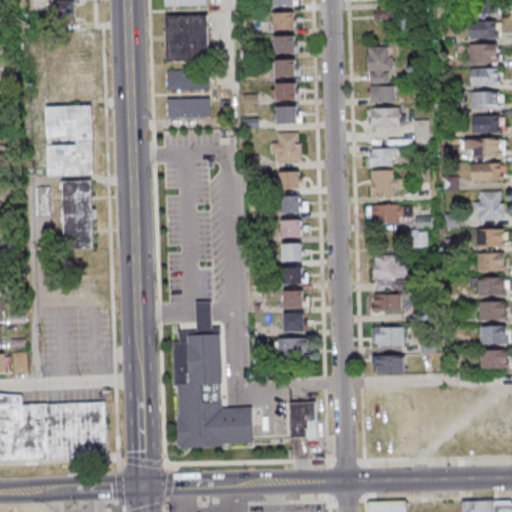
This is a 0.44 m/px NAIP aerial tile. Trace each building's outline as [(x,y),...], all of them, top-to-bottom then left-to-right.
[(476,0),(476,14),(497,14),(496,0),(476,0)] [(73,4),(56,4),(56,17),(73,17),(73,4)] [(377,7),(377,24),(405,24),(405,7),(377,7)] [(274,29),(297,29),(297,11),(274,11),(274,29)] [(209,14),(166,14),(166,61),(210,61),(209,14)] [(470,22),(470,40),(499,40),(499,22),(470,22)] [(91,32),(45,33),(46,63),(74,62),(74,70),(45,71),(46,101),(93,100),(91,32)] [(275,53),(297,53),(297,35),(275,35),(275,53)] [(470,45),(470,63),(500,63),(500,45),(470,45)] [(368,83),(391,83),(391,47),(368,47),(368,83)] [(275,76),(297,76),(297,59),(275,59),(275,76)] [(470,68),(470,85),(500,85),(500,68),(470,68)] [(168,71),(168,90),(210,90),(210,71),(168,71)] [(275,100),(297,100),(297,82),(275,82),(275,100)] [(397,103),(397,87),(371,87),(371,103),(397,103)] [(472,109),(502,109),(502,91),(472,91),(472,109)] [(210,118),(210,99),(168,99),(168,118),(210,118)] [(297,123),(297,105),(276,105),(276,123),(297,123)] [(53,177),(97,175),(95,108),(50,109),(51,138),(80,137),(80,146),(52,147),(53,177)] [(401,109),(371,109),(371,129),(401,129),(401,109)] [(472,132),(504,132),(504,115),(472,115),(472,132)] [(429,121),(414,121),(414,145),(429,145),(429,121)] [(303,132),(278,132),(278,142),(273,142),(273,161),(303,161),(303,132)] [(505,155),(505,138),(462,138),(462,149),(471,149),(471,155),(505,155)] [(393,167),(393,157),(401,157),(401,150),(368,150),(368,167),(393,167)] [(503,162),(472,162),(472,179),(503,179),(503,162)] [(302,171),(280,171),(280,188),(302,188),(302,171)] [(399,179),(393,179),(393,171),(371,171),(371,196),(399,196),(399,179)] [(459,190),(459,174),(443,174),(443,190),(459,190)] [(95,182),(66,183),(68,250),(97,249),(96,220),(99,220),(99,210),(95,211),(95,182)] [(477,191),(477,218),(504,218),(504,191),(477,191)] [(281,212),(305,212),(305,195),(281,195),(281,212)] [(414,205),(371,205),(370,223),(415,223),(415,228),(433,228),(433,216),(413,216),(414,205)] [(445,227),(460,227),(460,213),(444,213),(445,227)] [(280,219),(280,237),(303,237),(303,219),(280,219)] [(478,246),(504,246),(504,228),(478,228),(478,246)] [(412,232),(412,245),(427,245),(427,232),(412,232)] [(303,243),(281,243),(281,260),(303,260),(303,243)] [(505,271),(505,253),(479,253),(479,271),(505,271)] [(374,255),(374,281),(405,282),(406,256),(374,255)] [(284,266),(284,283),(303,283),(303,266),(284,266)] [(507,296),(507,278),(480,278),(480,296),(507,296)] [(284,289),(284,307),(305,307),(305,289),(284,289)] [(373,295),(373,312),(402,312),(402,295),(373,295)] [(506,320),(506,302),(479,302),(479,320),(506,320)] [(183,450),(227,448),(227,445),(257,444),(256,409),(226,410),(225,385),(227,385),(224,330),(216,330),(214,304),(201,304),(202,332),(183,333),(183,343),(177,343),(179,388),(182,387),(183,419),(181,419),(183,450)] [(284,312),(284,331),(308,331),(308,312),(284,312)] [(508,345),(508,327),(479,327),(479,345),(508,345)] [(405,347),(405,328),(373,328),(373,347),(405,347)] [(282,363),(309,363),(309,338),(282,338),(282,363)] [(480,351),(481,369),(510,368),(509,351),(480,351)] [(28,352),(14,352),(14,371),(28,371),(28,352)] [(374,357),(374,375),(405,375),(405,357),(374,357)] [(0,460),(108,455),(105,401),(23,404),(22,394),(0,392),(0,460)] [(444,431),(453,398),(445,396),(436,429),(444,431)] [(317,402),(290,402),(290,438),(317,438),(317,402)] [(511,511),(511,499),(462,501),(461,511),(511,511)] [(407,511),(407,501),(368,502),(368,511),(407,511)]
